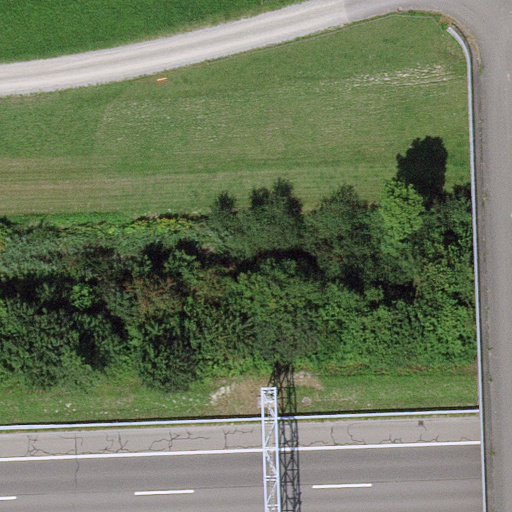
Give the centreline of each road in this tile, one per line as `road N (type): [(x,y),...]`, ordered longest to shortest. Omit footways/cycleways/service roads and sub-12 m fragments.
road 1 (motorway): [(511,481),(0,500)]
road 2 (track): [(0,84),(390,0)]
